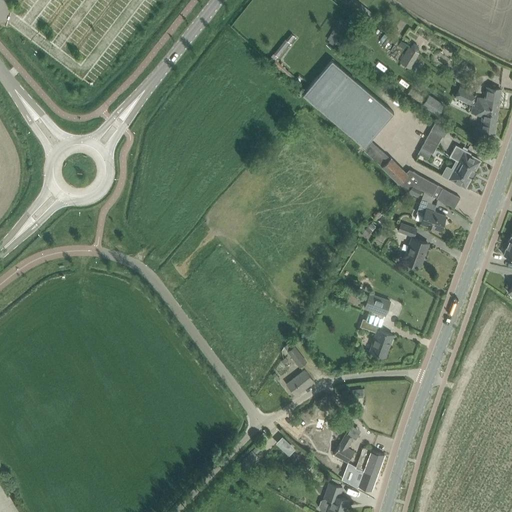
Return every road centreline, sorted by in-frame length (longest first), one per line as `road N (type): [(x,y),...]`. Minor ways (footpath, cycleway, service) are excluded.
road 1 (unclassified): [(260,426),(152,278),(97,250)]
road 2 (tertiary): [(430,378),(511,152)]
road 3 (unclassified): [(260,426),(335,381),(430,378)]
road 4 (secondary): [(127,111),(218,0)]
road 5 (tertiary): [(386,511),(430,378)]
road 6 (unclassified): [(176,511),(260,426)]
